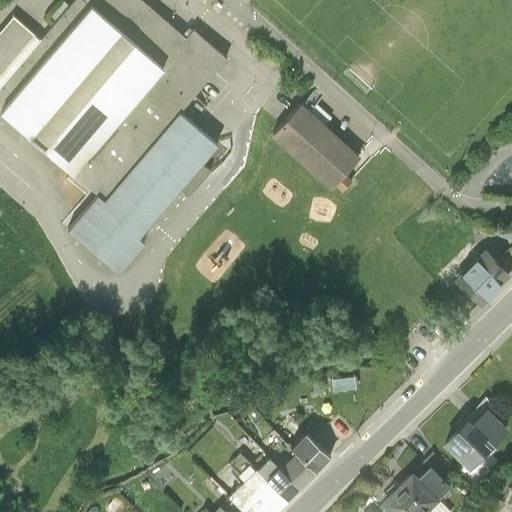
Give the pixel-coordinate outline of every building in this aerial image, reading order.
[(66,226),(117,270),(143,240),(137,235),(217,141),(180,110),(225,57),(191,29),(186,35),(145,0),(71,0),(40,36),(13,14),(0,28),(0,113),(94,193),(66,226)] [(359,156),(301,102),(278,125),(270,134),(329,188),(359,156)] [(453,280),(480,306),(511,275),(484,249),(453,280)] [(508,430),(486,408),(472,423),(466,417),(442,442),(468,469),(508,430)] [(291,446),(315,472),(329,456),(305,432),(291,446)] [(300,488),(315,472),(291,446),(272,461),(300,488)] [(255,468),(286,499),(300,488),(272,461),(267,456),(255,468)] [(418,475),(412,469),(377,503),(382,507),(376,511),(448,511),(450,510),(438,497),(450,486),(429,464),(418,475)] [(274,511),(286,499),(255,468),(227,497),(241,511),(274,511)]
